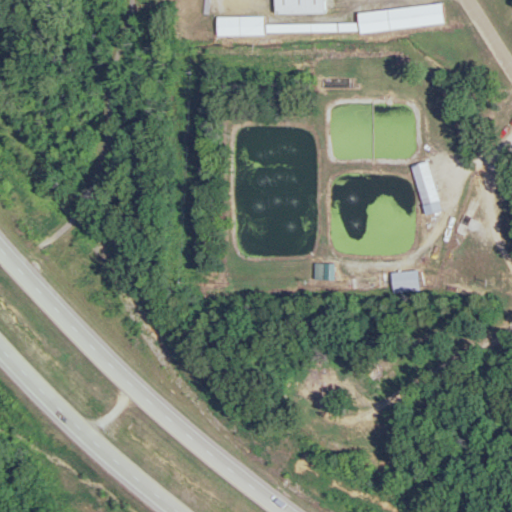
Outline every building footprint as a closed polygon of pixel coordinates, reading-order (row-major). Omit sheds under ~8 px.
[(277,0),(278,14),(327,14),(326,0),(277,0)] [(361,12),(363,34),(448,26),(446,4),(361,12)] [(265,16),(219,16),(219,35),(265,35),(265,16)] [(413,166),(426,216),(443,211),(430,161),(413,166)] [(416,291),(415,270),(390,272),(391,292),(416,291)]
